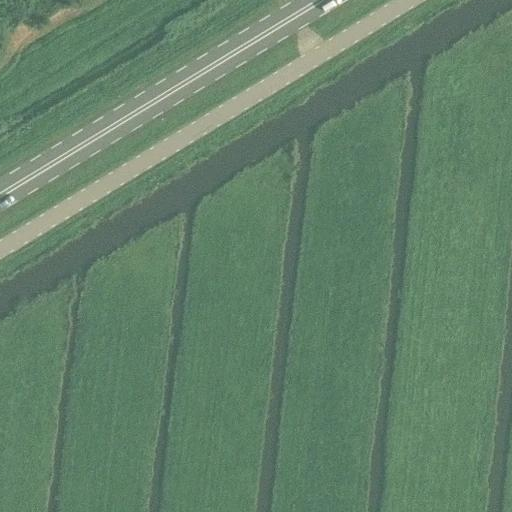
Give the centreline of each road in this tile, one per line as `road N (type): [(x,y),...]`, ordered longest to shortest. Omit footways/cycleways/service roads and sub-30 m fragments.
road 1 (unclassified): [(0,246),(399,0)]
road 2 (primary): [(0,195),(321,0)]
